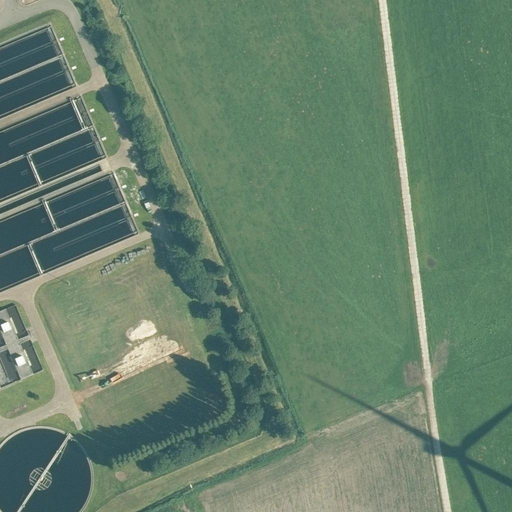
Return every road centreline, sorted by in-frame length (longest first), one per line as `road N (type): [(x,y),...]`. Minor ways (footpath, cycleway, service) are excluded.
road 1 (unknown): [(157,228),(189,279),(201,309),(199,330),(69,400)]
road 2 (unknown): [(0,205),(126,152)]
